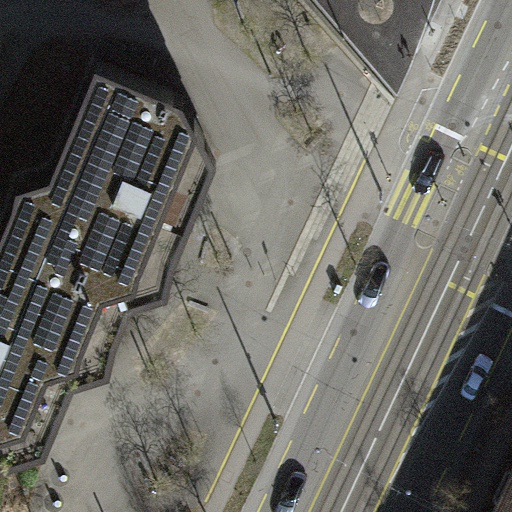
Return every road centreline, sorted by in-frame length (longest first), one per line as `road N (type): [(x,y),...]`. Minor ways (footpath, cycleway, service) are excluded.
road 1 (tertiary): [(474,68),(376,301),(273,511)]
road 2 (tertiary): [(399,511),(511,292)]
